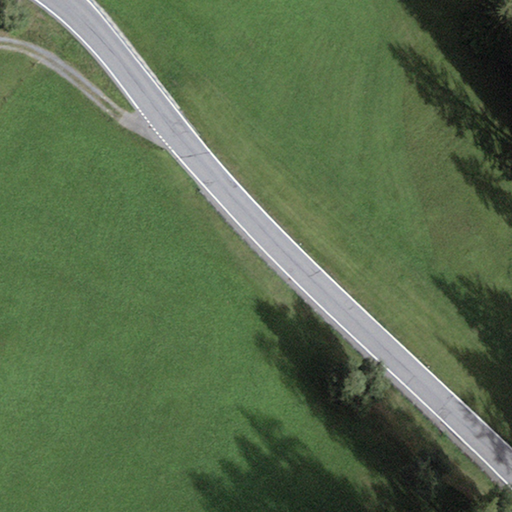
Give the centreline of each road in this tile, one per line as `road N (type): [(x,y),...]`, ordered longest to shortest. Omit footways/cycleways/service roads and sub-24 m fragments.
road 1 (tertiary): [(65,0),(262,230),(511,472)]
road 2 (track): [(166,119),(127,125),(72,77),(23,46),(0,44)]
